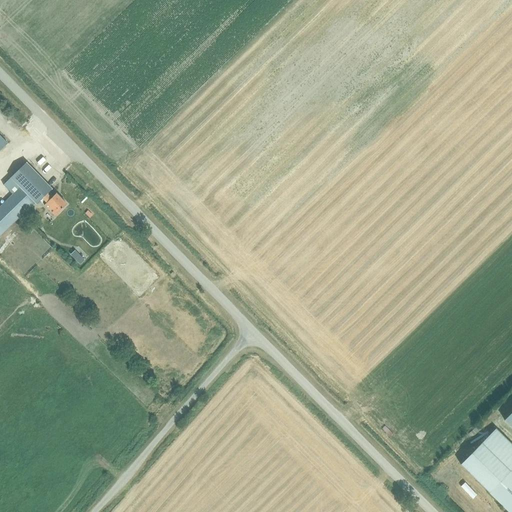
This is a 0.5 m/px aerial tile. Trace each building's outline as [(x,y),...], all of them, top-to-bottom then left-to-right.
[(23,124),(18,127),(26,137),(30,134),(23,124)] [(56,193),(54,196),(49,191),(51,188),(25,162),(3,184),(12,194),(1,204),(0,205),(0,235),(19,217),(37,199),(54,216),(67,204),(56,193)] [(52,235),(64,246),(67,242),(55,232),(52,235)] [(80,256),(76,260),(80,265),(84,261),(80,256)] [(460,465),(488,492),(508,511),(511,511),(511,473),(510,472),(511,469),(511,445),(495,429),(460,465)]
